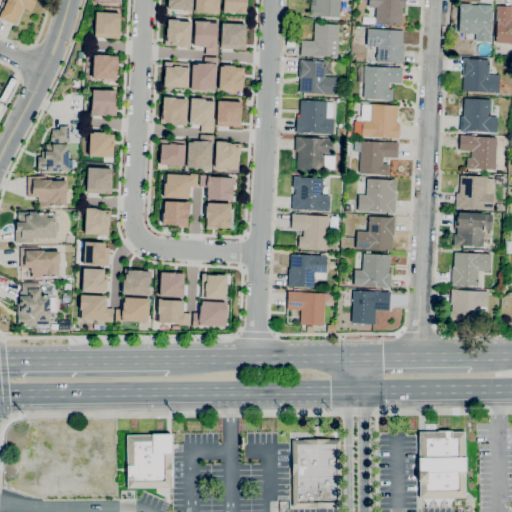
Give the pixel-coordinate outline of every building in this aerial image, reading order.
[(16,25),(0,17),(0,13),(2,10),(3,10),(7,0),(35,0),(31,12),(23,8),(16,25)] [(168,0),(190,0),(190,9),(168,8),(168,0)] [(218,0),(218,12),(195,12),(195,0),(218,0)] [(224,0),(245,0),(245,14),(224,13),(224,0)] [(340,0),(339,17),(310,16),(310,5),(315,5),(315,0),(340,0)] [(401,25),(375,24),(375,8),(368,7),(368,0),(405,0),(405,8),(402,8),(401,25)] [(490,42),(475,41),(475,34),(458,33),(459,3),(470,4),(470,5),(477,5),(477,4),(493,5),(492,10),(490,42)] [(511,43),(495,43),(496,22),(497,10),(496,10),(496,6),(511,6),(511,19),(511,43)] [(96,13),(118,13),(117,37),(96,36),(96,13)] [(195,20),(217,21),(216,53),(205,53),(205,48),(194,47),(195,20)] [(169,21),(191,22),(190,45),(168,44),(169,21)] [(224,23),(246,24),(245,47),(223,46),(224,23)] [(337,57),(300,55),(301,40),(313,40),(314,23),(338,25),(337,57)] [(402,64),(397,64),(397,63),(376,62),(377,47),(366,46),(367,28),(378,29),(403,31),(402,45),(403,45),(402,64)] [(92,54),(113,55),(113,78),(91,78),(92,54)] [(498,93),(485,92),(462,91),(463,76),(462,76),(463,58),(468,58),(468,59),(489,60),(488,75),(499,76),(498,93)] [(216,59),(215,90),(192,89),(192,65),(205,65),(205,59),(216,59)] [(334,95),(298,92),(299,78),(298,78),(299,60),(325,61),(324,76),(336,77),(334,95)] [(164,63),(185,64),(185,87),(163,87),(164,63)] [(392,101),(383,100),(363,98),(364,66),(398,68),(398,67),(402,67),(401,83),(388,82),(388,89),(392,89),(392,101)] [(221,67),(243,68),(242,91),(221,90),(221,67)] [(92,88),(114,88),(113,112),(92,111),(92,88)] [(191,98),(213,99),(212,131),(200,131),(201,126),(190,125),(191,98)] [(496,133),(487,132),(487,131),(466,130),(466,131),(459,131),(460,116),(462,116),(463,98),(491,99),(490,116),(497,117),(496,133)] [(163,100),(184,100),(184,123),(162,123),(163,100)] [(333,134),(303,132),(303,133),(295,133),(296,118),(299,118),(300,100),(326,101),(326,102),(333,102),(332,118),(333,118),(333,134)] [(218,103),(239,104),(239,127),(217,126),(218,103)] [(398,139),(392,138),(392,137),(369,136),(369,137),(361,136),(361,134),(353,134),(354,121),(360,121),(361,104),(370,105),(370,104),(397,105),(396,123),(399,123),(398,139)] [(62,172),(59,172),(44,172),(44,168),(38,168),(38,157),(41,157),(41,151),(45,151),(45,144),(51,144),(51,141),(50,134),(52,134),(52,130),(59,129),(59,126),(69,126),(69,144),(68,144),(68,172),(62,172)] [(345,136),(337,136),(337,128),(345,128),(345,136)] [(90,131),(112,132),(111,155),(90,155),(90,131)] [(494,170),(475,169),(474,169),(466,169),(467,158),(470,158),(471,151),(458,150),(459,135),(463,135),(463,136),(496,138),(494,170)] [(323,171),(296,169),(297,152),(294,152),(295,136),(302,136),(302,137),(332,138),(331,155),(324,154),(323,156),(334,156),(334,169),(323,168),(323,171)] [(211,137),(211,168),(187,168),(188,143),(200,143),(201,137),(211,137)] [(388,175),(379,175),(379,174),(359,173),(360,152),(353,151),(354,141),(360,141),(383,142),(395,142),(398,142),(397,158),(383,157),(382,164),(389,164),(388,175)] [(162,142),(183,143),(183,166),(161,166),(162,142)] [(219,144),(240,145),(239,168),(218,168),(219,144)] [(88,169),(109,170),(109,193),(87,193),(88,169)] [(196,173),(164,172),(163,196),(185,197),(186,184),(196,185),(196,173)] [(200,175),(233,176),(232,199),(208,199),(208,187),(200,186),(200,175)] [(492,210),(482,209),(461,208),(461,209),(455,208),(455,193),(459,193),(460,175),(486,177),(485,193),(493,194),(492,210)] [(58,206),(53,206),(50,206),(44,206),(39,206),(39,202),(37,202),(37,197),(27,197),(27,176),(46,176),(46,179),(51,179),(51,181),(67,180),(67,192),(65,192),(66,205),(62,206),(58,206)] [(328,211),(320,211),(320,210),(297,210),(291,210),(292,195),(294,195),(295,188),(292,188),(293,176),(300,176),(300,177),(323,178),(322,195),(329,195),(328,211)] [(394,213),(391,213),(391,212),(366,211),(357,211),(358,195),(365,195),(366,178),(391,180),(391,179),(396,180),(395,191),(394,191),(394,198),(395,198),(394,213)] [(163,202),(185,202),(184,226),(163,225),(163,202)] [(209,204),(231,205),(230,228),(209,228),(209,204)] [(33,242),(15,242),(14,222),(18,222),(18,218),(18,212),(29,212),(29,211),(35,211),(35,213),(38,213),(38,212),(42,212),(42,213),(47,213),(47,212),(52,212),(52,213),(56,212),(56,222),(58,222),(58,233),(55,233),(55,238),(53,238),(33,238),(33,242)] [(87,211),(109,211),(108,234),(86,234),(87,211)] [(482,247),(453,245),(454,234),(456,234),(456,227),(454,227),(455,212),(484,214),(492,214),(491,230),(483,230),(482,247)] [(327,248),(307,247),(307,248),(298,248),(299,236),(302,236),(303,230),(291,229),(292,213),(295,214),(328,216),(327,248)] [(391,250),(356,248),(357,231),(367,232),(368,216),(388,218),(388,217),(394,217),(393,236),(392,236),(391,250)] [(511,236),(503,237),(504,254),(511,253),(511,236)] [(84,241),(106,242),(105,265),(84,265),(84,241)] [(41,278),(32,278),(32,272),(30,272),(30,267),(20,267),(20,247),(39,247),(39,250),(43,250),(43,251),(59,251),(59,263),(58,263),(58,276),(47,276),(47,277),(41,277),(41,278)] [(477,286),(456,285),(456,286),(451,285),(451,267),(453,267),(454,252),(489,254),(489,271),(478,271),(477,286)] [(390,288),(384,288),(384,287),(354,285),(355,270),(362,270),(363,253),(389,255),(388,273),(391,273),(390,288)] [(313,288),(292,287),(291,287),(287,287),(288,268),(289,268),(290,254),(326,256),(325,273),(326,273),(325,280),(313,279),(313,288)] [(84,269),(106,269),(105,293),(84,292),(84,269)] [(125,269),(146,270),(146,293),(124,292),(125,269)] [(158,272),(179,273),(179,296),(157,296),(158,272)] [(205,273),(227,273),(226,297),(205,296),(205,273)] [(27,326),(27,324),(25,324),(25,325),(21,325),(21,324),(18,324),(17,304),(19,304),(19,296),(19,291),(22,291),(21,283),(40,282),(40,289),(39,289),(40,295),(49,295),(49,297),(57,297),(57,311),(50,312),(51,317),(49,317),(49,320),(49,324),(37,324),(37,326),(27,326)] [(485,324),(457,322),(457,323),(449,322),(450,311),(451,311),(451,304),(450,304),(451,289),(456,289),(456,290),(479,291),(488,291),(487,307),(486,307),(485,324)] [(373,324),(351,322),(353,290),(377,291),(390,292),(388,310),(374,309),(373,324)] [(322,326),(299,324),(300,310),(286,309),(287,291),(324,293),(322,326)] [(82,296),(103,296),(103,319),(81,319),(82,296)] [(116,323),(149,325),(150,299),(123,298),(122,311),(117,311),(116,323)] [(193,325),(225,327),(227,302),(200,300),(199,313),(194,313),(193,325)] [(157,301),(178,302),(177,315),(184,315),(183,325),(156,324),(157,301)] [(419,498),(419,480),(418,481),(417,472),(418,472),(418,458),(419,458),(419,432),(437,431),(451,431),(464,431),(465,457),(466,472),(465,472),(465,498),(419,498)] [(171,488),(127,488),(127,478),(127,465),(126,465),(126,435),(152,434),(171,434),(171,453),(171,462),(172,477),(171,477),(171,488)] [(341,507),(292,507),(291,440),(303,440),(303,439),(329,439),(340,439),(341,507)]
